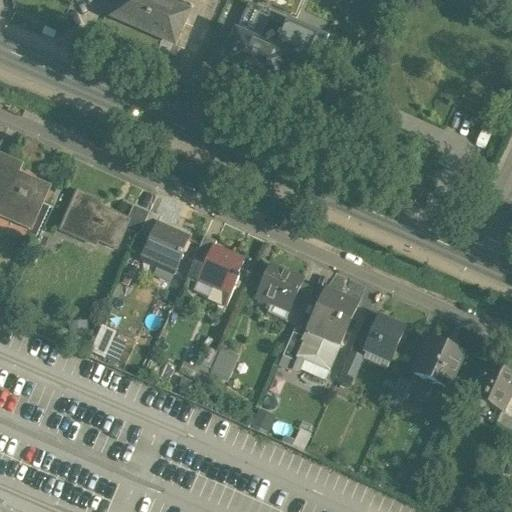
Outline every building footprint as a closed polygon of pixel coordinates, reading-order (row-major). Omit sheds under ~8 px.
[(187,15),(153,0),(119,0),(111,19),(173,47),(187,15)] [(286,21),(248,4),(234,35),(273,52),(286,21)] [(273,52),(234,35),(221,67),(279,93),(285,79),(294,83),(302,65),(313,70),(326,39),(306,30),(306,28),(301,26),(301,27),(286,21),(273,52)] [(20,168),(0,158),(0,211),(15,216),(13,224),(27,231),(27,232),(28,232),(34,220),(35,220),(48,190),(27,180),(23,184),(15,180),(20,168)] [(101,205),(77,195),(60,232),(75,239),(77,235),(115,250),(122,236),(123,236),(125,231),(128,223),(127,222),(108,214),(106,218),(97,214),(101,205)] [(148,216),(133,209),(127,222),(128,223),(125,231),(139,237),(148,217),(148,216)] [(132,253),(141,257),(154,228),(157,221),(148,217),(139,237),(132,253)] [(187,242),(154,228),(141,257),(140,259),(157,266),(152,277),(168,284),(172,273),(175,274),(182,256),(181,255),(187,242)] [(204,239),(193,263),(204,267),(215,244),(204,239)] [(204,267),(198,283),(214,290),(215,288),(232,295),(238,280),(236,279),(243,264),(242,263),(241,266),(211,254),(215,245),(215,244),(204,267)] [(186,278),(198,283),(204,267),(193,263),(186,278)] [(302,284),(269,269),(255,301),(271,308),(274,302),(291,309),(301,285),(302,284)] [(301,285),(291,309),(301,314),(312,289),(301,285)] [(226,309),(232,295),(215,288),(214,290),(209,301),(226,309)] [(305,339),(297,358),(327,371),(357,302),(327,289),(305,339)] [(404,330),(379,318),(364,352),(389,364),(404,330)] [(69,344),(88,342),(87,321),(68,322),(69,344)] [(102,326),(90,351),(104,358),(115,333),(102,326)] [(292,370),(297,358),(305,339),(293,334),(283,357),(285,358),(281,365),(292,370)] [(463,356),(429,341),(413,377),(446,392),(463,356)] [(179,372),(205,384),(209,376),(217,356),(219,353),(207,348),(199,364),(197,363),(195,367),(183,362),(179,372)] [(350,353),(337,382),(350,387),(363,358),(350,353)] [(226,360),(217,356),(209,376),(218,380),(226,360)] [(511,391),(511,378),(486,367),(481,377),(480,377),(466,406),(481,413),(484,407),(500,414),(502,415),(511,392),(511,391)] [(400,379),(391,399),(402,404),(411,384),(400,379)] [(511,433),(511,391),(511,392),(502,415),(500,414),(494,426),(511,434),(511,433)] [(259,410),(252,427),(267,434),(274,417),(259,410)]
